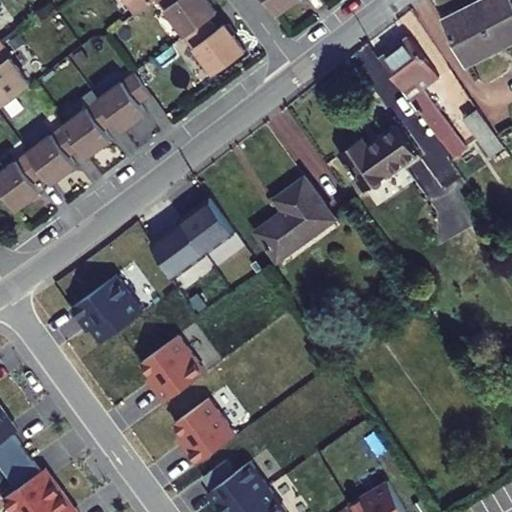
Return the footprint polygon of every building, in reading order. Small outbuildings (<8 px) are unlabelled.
[(121,0),(130,11),(146,0),(121,0)] [(148,0),(157,11),(159,9),(178,37),(201,21),(209,15),(198,0),(148,0)] [(257,0),(269,16),(291,0),(257,0)] [(511,31),(511,15),(504,0),(466,0),(438,14),(459,57),(511,31)] [(209,32),(201,21),(178,37),(176,38),(185,51),(187,49),(206,76),(237,55),(217,27),(209,32)] [(435,78),(406,36),(377,56),(448,158),(460,149),(418,89),(435,78)] [(0,50),(0,98),(20,84),(1,56),(3,55),(0,50)] [(108,128),(114,137),(138,120),(132,111),(143,103),(127,80),(91,105),(108,128)] [(72,153),(78,162),(103,145),(96,136),(108,128),(91,105),(55,129),(72,153)] [(497,152),(471,112),(457,121),(484,161),(497,152)] [(364,149),(359,141),(343,153),(369,190),(414,158),(393,128),(364,149)] [(36,178),(42,186),(67,170),(60,161),(72,153),(55,129),(19,154),(36,178)] [(369,190),(343,153),(338,156),(364,193),(369,190)] [(24,186),(36,178),(19,154),(0,167),(0,202),(6,211),(30,195),(24,186)] [(329,222),(301,182),(273,202),(282,215),(254,234),(273,261),(329,222)] [(185,227),(185,228),(211,263),(238,242),(211,207),(185,227)] [(185,228),(157,250),(180,286),(211,263),(185,228)] [(86,321),(104,345),(146,315),(118,279),(73,311),(82,324),(86,321)] [(181,338),(144,365),(162,388),(158,391),(167,404),(208,375),(181,338)] [(211,401),(177,425),(194,449),(190,453),(199,466),(238,437),(211,401)] [(0,467),(4,473),(28,455),(5,425),(10,422),(0,408),(0,467)] [(51,487),(28,455),(4,473),(18,492),(4,502),(10,511),(69,511),(69,510),(73,507),(56,483),(51,487)] [(229,464),(205,481),(223,505),(218,509),(220,511),(286,511),(252,465),(238,476),(229,464)] [(406,511),(391,486),(351,509),(352,511),(406,511)]
